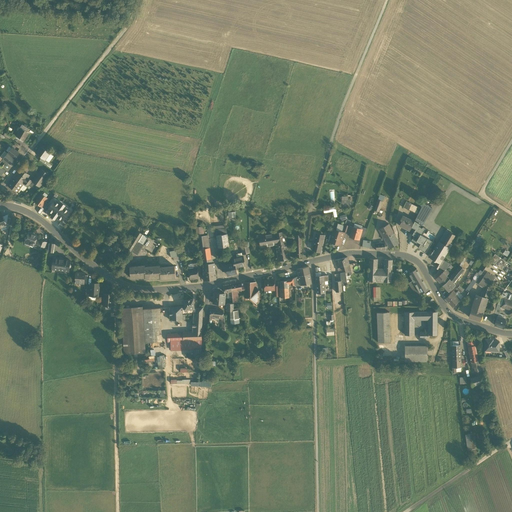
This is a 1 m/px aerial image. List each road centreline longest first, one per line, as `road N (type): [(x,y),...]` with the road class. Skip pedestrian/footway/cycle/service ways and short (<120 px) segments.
road 1 (residential): [(0,205),(29,213),(99,271),(138,289),(196,286),(307,262)]
road 2 (track): [(318,511),(307,262)]
road 3 (residential): [(307,262),(344,252),(409,257),(448,312),(511,333)]
road 4 (track): [(118,511),(119,283)]
road 5 (track): [(46,131),(130,21),(137,0)]
road 6 (residential): [(307,262),(308,213),(340,111)]
road 7 (track): [(401,511),(429,365)]
road 8 (unclassified): [(511,440),(405,511)]
road 9 (track): [(386,0),(340,111)]
